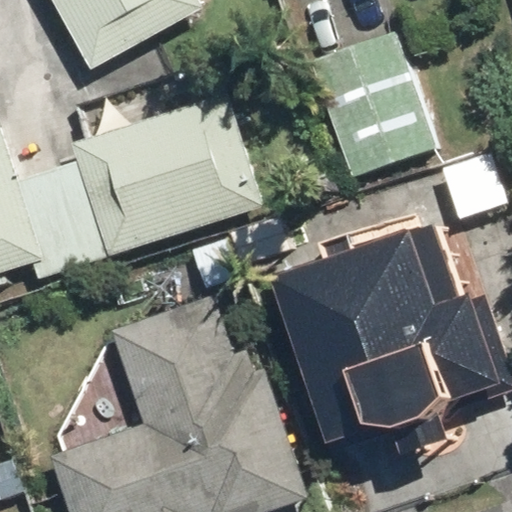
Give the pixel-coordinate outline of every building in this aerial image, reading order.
[(52,0),(95,76),(209,13),(201,0),(52,0)] [(400,36),(314,65),(355,182),(441,153),(400,36)] [(78,147),(84,164),(114,261),(269,212),(233,98),(78,147)] [(42,284),(114,261),(84,164),(21,184),(1,120),(0,120),(0,280),(38,269),(42,284)] [(465,165),(419,180),(430,213),(476,198),(465,165)] [(275,218),(194,252),(212,295),(293,262),(275,218)] [(440,231),(275,287),(333,453),(374,438),(402,442),(432,432),(454,412),(496,398),(498,403),(511,398),(511,362),(489,299),(467,307),(440,231)] [(56,459),(74,511),(289,511),(315,504),(271,373),(260,377),(253,355),(238,359),(218,300),(116,333),(148,429),(56,459)]
